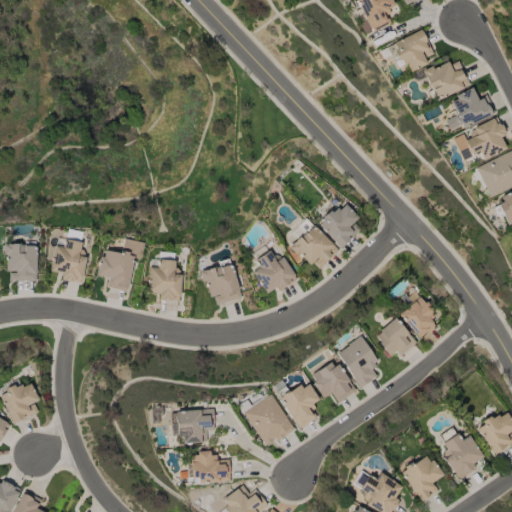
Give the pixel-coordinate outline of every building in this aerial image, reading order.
[(390,0),(393,6),(387,9),(389,13),(386,15),(390,23),(371,32),(370,30),(363,34),(357,23),(364,19),(364,18),(357,22),(351,11),(358,8),(354,0),(390,0)] [(391,43),(419,29),(431,54),(423,58),(425,63),(409,71),(405,64),(403,65),(400,59),(396,61),(391,51),(394,50),(391,43)] [(421,71),(430,66),(431,69),(446,61),(448,65),(456,61),(469,85),(436,101),(434,98),(431,99),(427,92),(430,90),(421,71)] [(485,94),(494,112),(462,128),(459,124),(448,129),(444,121),(454,116),(451,111),(453,110),(449,102),(455,99),(454,95),(470,87),(476,98),(485,94)] [(481,160),(478,153),(462,161),(451,139),(461,134),(464,140),(469,137),(468,135),(469,131),(472,129),(471,127),(495,116),(499,124),(500,123),(504,131),(502,132),(504,135),(500,137),(505,149),(481,160)] [(511,185),(488,197),(487,195),(485,197),(476,180),(474,181),(469,171),(509,150),(511,156),(511,185)] [(511,221),(506,225),(501,215),(496,218),(491,207),(496,205),(495,204),(501,201),(498,196),(511,189),(511,221)] [(317,226),(323,220),(321,218),(329,210),(331,212),(336,207),(338,210),(343,204),(357,218),(347,227),(348,228),(352,224),(357,230),(338,248),(317,226)] [(318,269),(312,263),(317,258),(316,257),(308,265),(297,253),(294,254),(287,246),(295,239),(289,232),(304,219),(312,227),(313,225),(337,251),(318,269)] [(48,270),(53,245),(61,247),(63,239),(65,239),(67,229),(81,232),(79,243),(80,243),(79,250),(82,250),(84,254),(83,256),(86,257),(80,282),(71,280),(70,282),(62,280),(63,278),(60,277),(61,273),(48,270)] [(105,287),(107,278),(94,275),(98,256),(102,257),(104,250),(118,253),(118,250),(120,251),(122,238),(143,243),(139,259),(132,258),(125,291),(123,291),(122,295),(107,292),(108,287),(105,287)] [(8,281),(9,273),(17,273),(17,271),(5,270),(5,254),(2,254),(2,244),(19,244),(19,245),(23,245),(23,241),(34,241),(34,246),(36,246),(35,282),(8,281)] [(259,267),(254,259),(268,250),(271,256),(273,255),(279,256),(281,257),(296,280),(279,291),(276,286),(265,293),(251,272),(259,267)] [(177,300),(169,299),(168,301),(161,300),(161,298),(158,298),(158,294),(146,292),(148,267),(156,268),(157,259),(174,261),(173,268),(176,268),(179,271),(178,275),(180,275),(178,297),(177,296),(177,300)] [(240,298),(238,299),(238,300),(223,304),(223,302),(215,304),(213,298),(221,295),(220,293),(209,296),(204,280),(201,281),(198,272),(219,266),(217,262),(228,259),(229,264),(230,264),(240,298)] [(397,314),(405,308),(397,298),(403,293),(411,302),(418,297),(423,303),(425,302),(432,311),(429,313),(432,317),(429,319),(434,326),(418,340),(397,314)] [(377,343),(379,342),(374,336),(379,332),(378,331),(393,318),(415,342),(398,356),(394,351),(388,356),(377,343)] [(358,387),(334,353),(346,345),(345,344),(358,335),(375,360),(371,363),(373,366),(369,369),(374,376),(358,387)] [(353,391),(336,402),(330,393),(321,399),(310,383),(313,381),(309,375),(328,362),(331,367),(335,364),(353,391)] [(310,410),(315,418),(298,429),(277,398),(278,397),(270,386),(279,380),(286,392),(297,384),(300,388),(306,384),(317,399),(310,404),(313,408),(310,410)] [(37,400),(25,406),(26,408),(32,405),(35,411),(12,422),(0,398),(0,395),(4,393),(3,389),(12,384),(14,387),(20,384),(21,386),(28,383),(37,400)] [(237,405),(245,400),(249,405),(259,398),(258,397),(263,394),(265,397),(269,394),(292,429),(276,440),(274,438),(264,445),(237,405)] [(168,413),(174,413),(174,411),(212,409),(213,424),(212,424),(212,430),(205,430),(206,442),(181,444),(180,437),(176,437),(175,424),(174,424),(174,423),(169,423),(168,413)] [(511,433),(511,434),(511,440),(492,454),(475,429),(481,425),(479,421),(488,415),(490,418),(496,414),(498,417),(504,412),(511,422),(511,429),(504,435),(505,437),(511,433)] [(0,419),(9,425),(0,439),(0,419)] [(467,436),(481,456),(470,464),(473,468),(456,479),(438,453),(444,449),(440,443),(441,442),(437,436),(450,427),(460,441),(467,436)] [(229,481),(187,485),(186,478),(178,479),(177,472),(186,471),(185,464),(189,463),(188,455),(196,455),(195,452),(208,450),(209,456),(214,455),(215,461),(227,460),(229,481)] [(430,483),(435,490),(419,502),(399,473),(404,469),(402,467),(408,463),(410,465),(423,456),(428,462),(430,460),(441,475),(430,483)] [(377,511),(365,505),(366,504),(366,502),(363,500),(362,496),(363,494),(357,489),(367,474),(374,478),(378,472),(401,487),(393,497),(397,501),(390,511),(377,511)] [(0,511),(0,479),(19,490),(7,511),(0,511)] [(219,499),(236,487),(236,488),(240,484),(247,493),(254,488),(267,505),(257,511),(217,511),(222,509),(221,508),(224,506),(219,499)] [(34,508),(41,511),(9,511),(22,490),(40,500),(36,507),(35,507),(34,508)]
